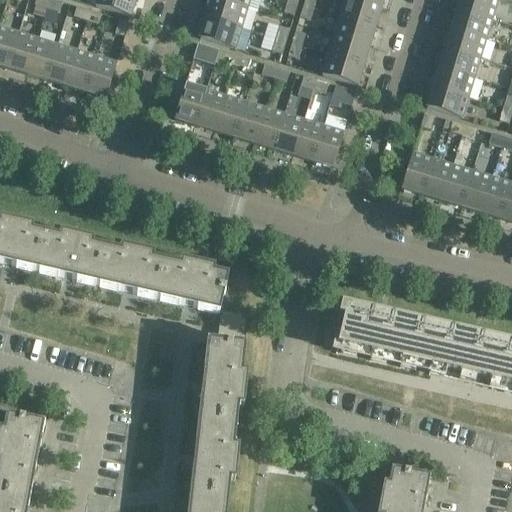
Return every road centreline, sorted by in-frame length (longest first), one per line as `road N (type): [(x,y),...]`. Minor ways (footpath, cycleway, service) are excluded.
road 1 (residential): [(467,511),(478,456),(326,410),(297,392),(312,228)]
road 2 (residential): [(350,241),(422,0)]
road 3 (residential): [(74,511),(98,395),(0,363)]
road 4 (residential): [(312,228),(123,172)]
road 5 (residential): [(123,172),(175,0)]
road 6 (residential): [(511,280),(350,241)]
road 7 (residential): [(123,172),(0,121)]
